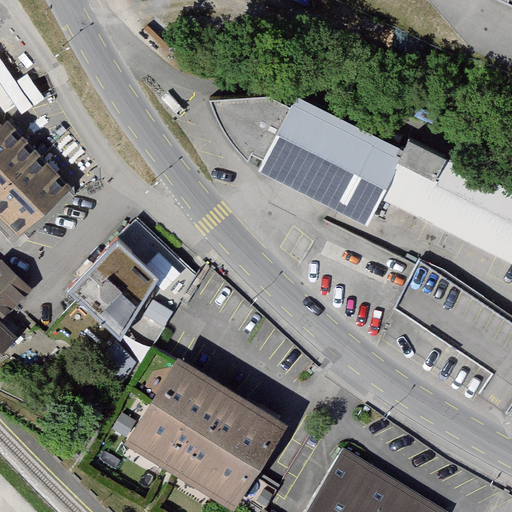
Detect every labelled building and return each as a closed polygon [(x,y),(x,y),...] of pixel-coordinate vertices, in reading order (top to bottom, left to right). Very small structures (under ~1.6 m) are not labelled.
[(250,158),(261,164),(289,109),(271,98),(208,103),(217,128),(230,150),(246,164),(250,158)] [(369,219),(377,204),(408,139),(376,142),(295,98),(289,109),(261,164),(256,175),(331,213),(341,205),(369,219)] [(67,188),(3,124),(0,127),(0,219),(18,237),(67,188)] [(377,204),(511,268),(511,188),(408,139),(377,204)] [(116,240),(66,290),(119,340),(152,285),(124,260),(129,253),(116,240)] [(0,321),(28,291),(0,265),(0,354),(14,339),(0,325),(0,321)] [(505,424),(511,412),(511,332),(415,270),(395,313),(487,383),(474,403),(505,424)] [(125,445),(233,510),(284,427),(176,362),(125,445)] [(433,511),(341,456),(307,511),(433,511)]
